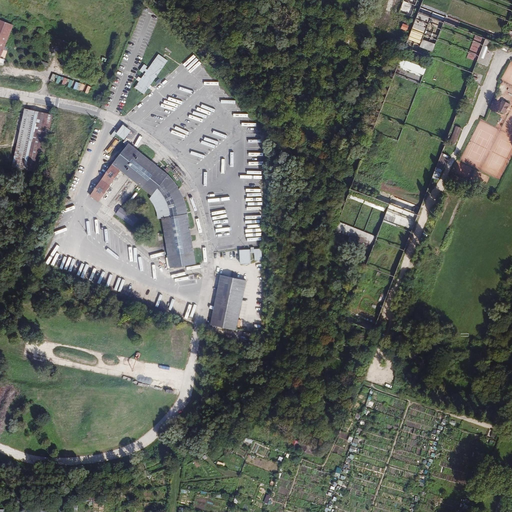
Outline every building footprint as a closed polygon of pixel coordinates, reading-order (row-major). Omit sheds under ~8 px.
[(404,0),(402,7),(412,11),(415,0),(404,0)] [(0,63),(15,25),(0,19),(0,63)] [(366,37),(342,28),(337,42),(361,51),(366,37)] [(433,51),(436,43),(423,39),(420,47),(433,51)] [(470,49),(476,51),(479,43),(473,41),(470,49)] [(139,81),(135,87),(144,94),(168,60),(159,54),(148,69),(146,68),(148,66),(145,64),(140,71),(143,73),(144,71),(146,72),(142,78),(139,76),(136,80),(139,81)] [(400,66),(425,73),(427,66),(402,59),(400,66)] [(53,73),(51,80),(72,87),(73,84),(74,81),(53,73)] [(511,98),(511,97),(507,97),(503,105),(508,106),(511,98)] [(50,114),(25,109),(13,166),(38,171),(50,114)] [(466,124),(460,121),(454,137),(460,140),(466,124)] [(117,133),(126,140),(130,135),(133,130),(124,124),(118,131),(116,129),(110,136),(113,138),(117,133)] [(327,125),(321,124),(320,130),(326,130),(325,131),(337,134),(339,129),(327,126),(327,125)] [(90,196),(98,202),(121,171),(152,196),(150,199),(154,205),(157,211),(158,219),(162,219),(170,268),(196,264),(192,239),(191,231),(189,224),(186,206),(185,200),(182,194),(179,187),(175,181),(169,175),(150,160),(129,143),(116,159),(90,196)] [(393,197),(385,221),(413,231),(421,206),(393,197)] [(116,214),(133,227),(138,219),(121,207),(116,214)] [(339,222),(336,232),(372,245),(376,235),(339,222)] [(241,263),(251,263),(251,253),(255,253),(255,260),(263,259),(262,248),(240,249),(241,263)] [(222,275),(212,324),(237,330),(248,280),(222,275)] [(350,450),(355,452),(359,439),(354,438),(350,450)] [(321,446),(310,443),(307,450),(317,453),(321,446)]
